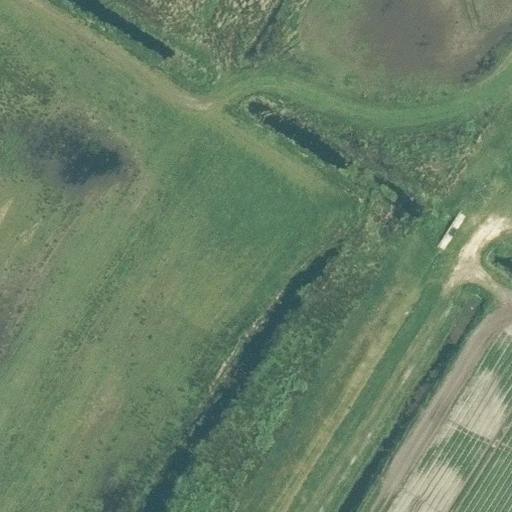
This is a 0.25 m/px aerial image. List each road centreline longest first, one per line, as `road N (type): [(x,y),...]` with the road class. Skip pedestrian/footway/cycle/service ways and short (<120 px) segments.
road 1 (track): [(511,293),(411,250),(374,213),(27,0)]
road 2 (track): [(511,193),(310,511)]
